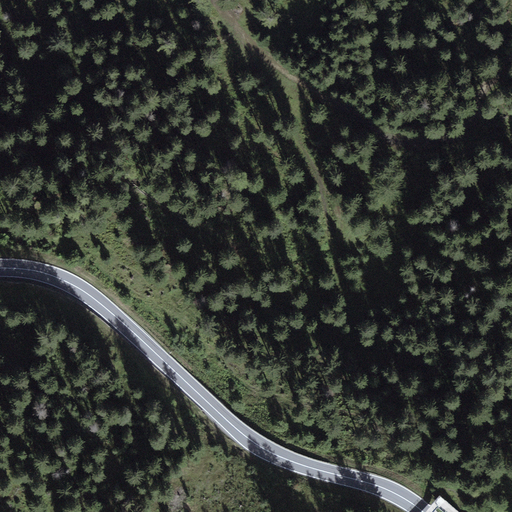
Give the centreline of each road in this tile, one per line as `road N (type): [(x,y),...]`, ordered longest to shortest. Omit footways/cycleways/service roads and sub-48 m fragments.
road 1 (primary): [(422,511),(382,487),(254,443),(80,289),(44,273),(0,268)]
road 2 (track): [(511,59),(450,141),(390,140),(285,72),(214,0)]
